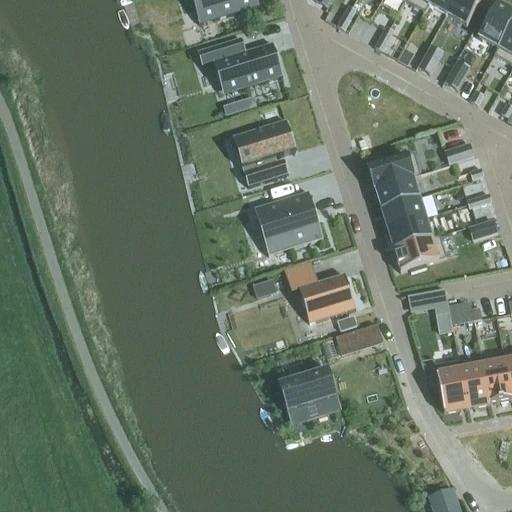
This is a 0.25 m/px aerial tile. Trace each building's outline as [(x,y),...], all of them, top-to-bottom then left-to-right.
[(192,0),(201,26),(199,27),(258,9),(258,8),(256,9),(253,0),(192,0)] [(326,10),(332,0),(317,0),(315,4),(326,10)] [(407,0),(405,5),(425,16),(429,9),(428,9),(432,0),(407,0)] [(432,0),(428,9),(429,9),(446,19),(457,0),(432,0)] [(466,30),(483,0),(457,0),(446,19),(466,30)] [(511,0),(502,0),(501,3),(511,9),(511,0)] [(478,42),(497,52),(498,52),(511,27),(511,14),(498,7),(478,42)] [(342,20),(349,24),(355,13),(348,10),(342,20)] [(349,24),(342,20),(337,30),(344,34),(349,24)] [(511,27),(498,52),(497,52),(493,59),(511,69),(511,27)] [(386,31),(380,41),(387,45),(393,35),(386,31)] [(381,55),(387,45),(380,41),(374,51),(381,55)] [(216,50),(197,55),(201,70),(213,66),(223,99),(230,96),(282,80),(272,47),(245,55),(241,42),(216,50)] [(424,60),(418,71),(430,78),(436,67),(442,56),(430,50),(424,60)] [(403,53),(397,64),(406,69),(412,58),(403,53)] [(457,93),(469,71),(457,65),(445,86),(457,93)] [(477,109),(483,98),(476,95),(470,105),(477,109)] [(511,110),(506,107),(500,118),(507,122),(511,113),(511,110)] [(295,154),(285,124),(233,140),(234,141),(238,140),(252,187),(248,188),(249,190),(289,177),(285,163),(277,166),(275,161),(295,154)] [(445,156),(449,168),(473,161),(469,148),(445,156)] [(388,164),(387,160),(371,165),(372,169),(367,171),(374,192),(412,180),(413,181),(420,179),(413,156),(388,164)] [(472,184),(483,180),(481,172),(469,176),(472,184)] [(412,180),(374,192),(380,213),(419,201),(413,181),(412,180)] [(253,214),(258,213),(270,252),(288,247),(290,253),(322,243),(308,196),(253,213),(253,214)] [(477,201),(480,209),(491,206),(489,198),(477,201)] [(419,201),(380,213),(387,234),(425,222),(419,201)] [(480,209),(477,201),(466,205),(469,212),(480,209)] [(387,234),(393,255),(432,243),(431,241),(425,222),(387,234)] [(496,237),(493,225),(469,232),(472,244),(496,237)] [(439,239),(431,241),(432,243),(393,255),(400,276),(409,273),(410,277),(426,272),(425,268),(446,262),(439,239)] [(313,275),(287,283),(291,297),(299,294),(309,327),(355,313),(344,279),(317,287),(313,275)] [(272,283),(267,285),(271,298),(276,296),(272,283)] [(444,293),(432,296),(435,312),(436,318),(449,315),(444,293)] [(414,315),(435,312),(432,296),(411,300),(414,315)] [(467,307),(459,308),(463,327),(474,325),(471,313),(470,309),(467,309),(467,307)] [(479,312),(471,313),(474,325),(481,323),(479,312)] [(449,317),(441,319),(443,331),(451,329),(449,317)] [(341,335),(356,330),(355,326),(347,322),(337,325),(341,335)] [(377,328),(354,335),(360,353),(382,346),(377,328)] [(340,359),(360,353),(354,335),(335,341),(340,359)] [(502,361),(480,365),(488,408),(510,404),(502,361)] [(502,361),(510,404),(511,403),(511,364),(505,366),(504,361),(502,361)] [(443,417),(466,413),(458,369),(459,369),(459,365),(434,369),(443,417)] [(480,365),(459,369),(458,369),(466,413),(488,408),(480,365)] [(328,374),(328,373),(277,388),(278,389),(282,388),(290,414),(286,416),(286,417),(302,412),(306,425),(340,414),(336,401),(337,401),(336,400),(328,374)] [(458,511),(452,492),(428,500),(431,511),(438,511),(444,510),(445,511),(458,511)]
